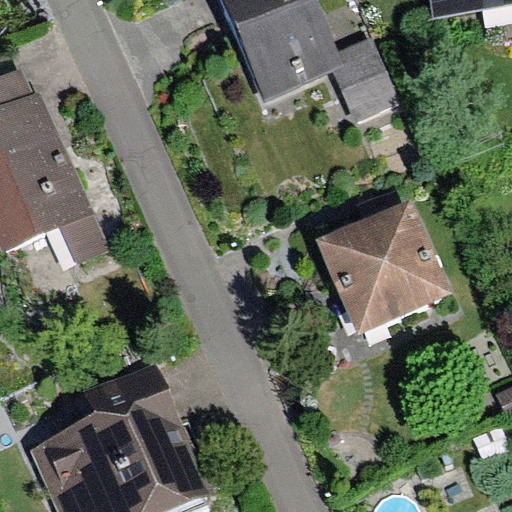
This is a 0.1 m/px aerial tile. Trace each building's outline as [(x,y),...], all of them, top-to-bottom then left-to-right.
[(220,0),(267,106),(335,76),(357,126),(400,107),(372,44),(339,58),(312,0),(220,0)] [(511,0),(433,0),(436,16),(511,2),(511,0)] [(0,248),(4,258),(61,233),(77,271),(110,256),(41,99),(34,102),(22,74),(0,83),(0,248)] [(360,343),(453,302),(412,208),(404,211),(396,191),(360,207),(368,225),(318,247),(360,343)] [(100,425),(33,455),(57,511),(181,511),(213,498),(157,373),(89,403),(100,425)]
